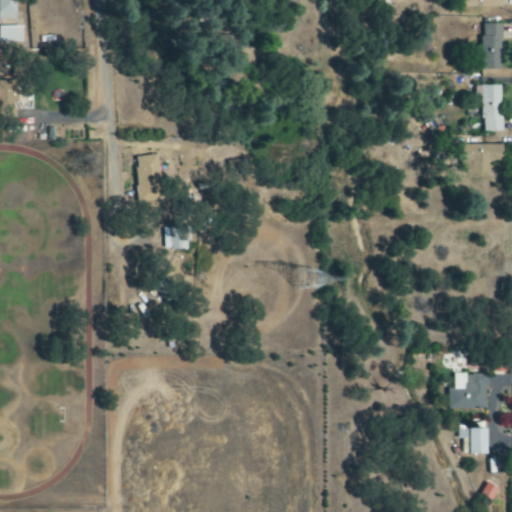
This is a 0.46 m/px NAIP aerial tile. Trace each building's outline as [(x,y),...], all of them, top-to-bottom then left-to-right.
[(0,0),(0,20),(15,21),(15,0),(0,0)] [(460,0),(461,9),(503,9),(502,0),(460,0)] [(501,25),(481,25),(482,71),(502,71),(501,25)] [(21,28),(0,27),(0,43),(21,44),(21,28)] [(482,96),(481,133),(501,133),(502,87),(476,87),(476,96),(482,96)] [(503,146),(458,147),(458,137),(450,137),(451,165),(475,165),(475,173),(489,173),(489,162),(503,162),(503,146)] [(136,157),(142,195),(162,192),(156,154),(136,157)] [(189,227),(164,227),(164,250),(189,250),(189,227)] [(154,302),(170,300),(167,280),(152,281),(154,302)] [(487,409),(486,374),(454,375),(454,389),(448,389),(448,409),(487,409)]
